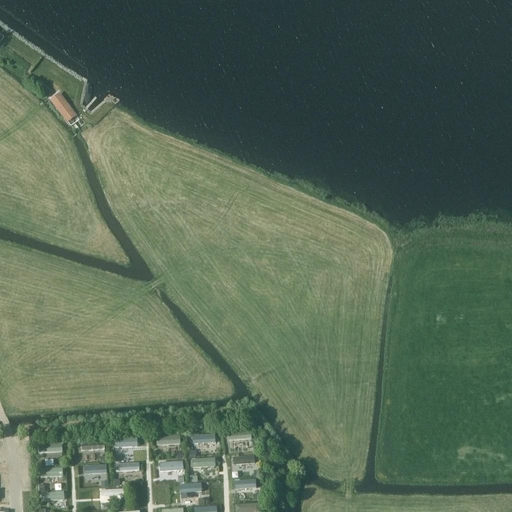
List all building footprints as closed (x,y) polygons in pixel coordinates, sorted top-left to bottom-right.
[(53,102),(67,120),(75,114),(63,99),(62,100),(58,95),(53,100),(54,101),(53,102)] [(227,433),(228,442),(252,441),(252,432),(227,433)] [(181,445),(180,435),(156,436),(157,446),(181,445)] [(216,444),(215,435),(193,436),(193,445),(216,444)] [(114,449),(137,448),(137,439),(114,440),(114,449)] [(81,444),(82,452),(105,451),(105,442),(81,444)] [(63,454),(62,445),(38,446),(39,455),(63,454)] [(255,458),(234,458),(234,467),(255,466),(255,458)] [(216,468),(215,459),(193,461),(194,470),(216,468)] [(183,472),(183,462),(160,464),(160,473),(183,472)] [(140,473),(139,463),(115,465),(116,474),(140,473)] [(107,474),(107,466),(84,467),(84,475),(107,474)] [(66,478),(65,470),(40,471),(41,479),(66,478)] [(257,490),(256,481),(235,482),(235,491),(257,490)] [(202,494),(201,485),(179,485),(180,495),(202,494)] [(65,502),(64,493),(41,494),(42,503),(65,502)]
